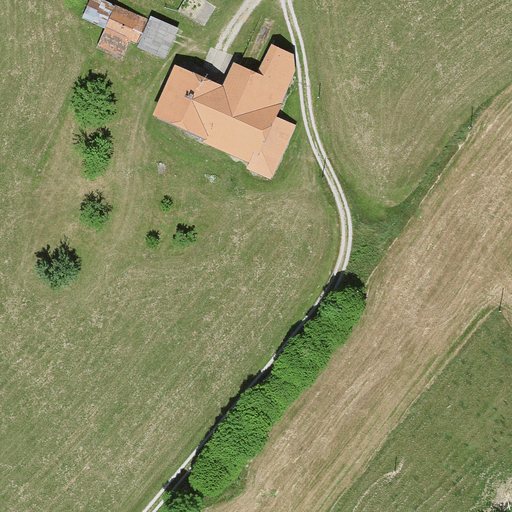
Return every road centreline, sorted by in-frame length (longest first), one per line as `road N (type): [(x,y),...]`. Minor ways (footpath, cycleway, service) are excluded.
road 1 (track): [(160,511),(254,429),(355,282)]
road 2 (unclassified): [(355,282),(295,0)]
